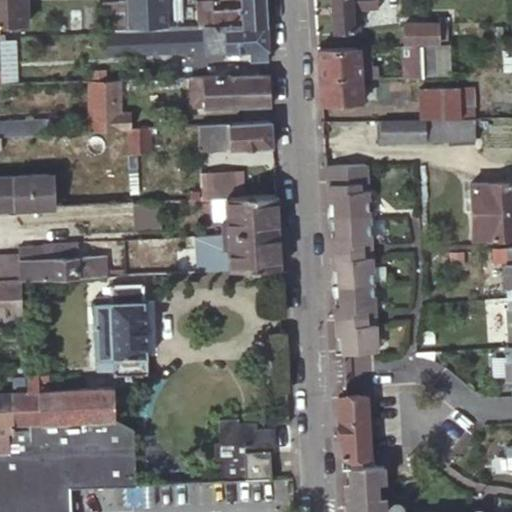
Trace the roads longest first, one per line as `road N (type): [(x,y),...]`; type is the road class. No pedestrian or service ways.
road 1 (tertiary): [(322,511),(291,0)]
road 2 (residential): [(404,364),(419,428),(458,390)]
